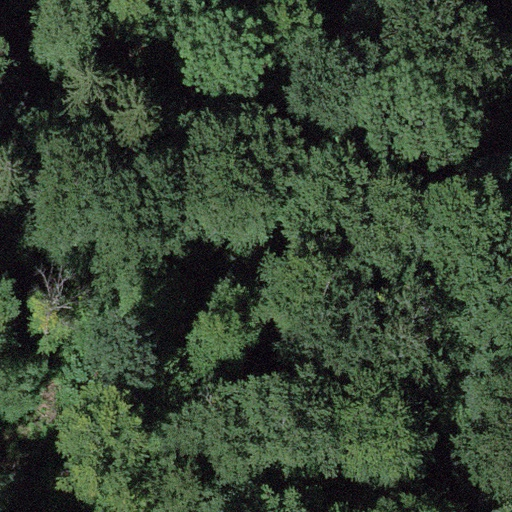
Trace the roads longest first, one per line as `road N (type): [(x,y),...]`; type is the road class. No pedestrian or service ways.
road 1 (track): [(511,179),(383,127),(201,111),(93,91),(0,51)]
road 2 (track): [(0,441),(51,441),(255,490),(285,511)]
